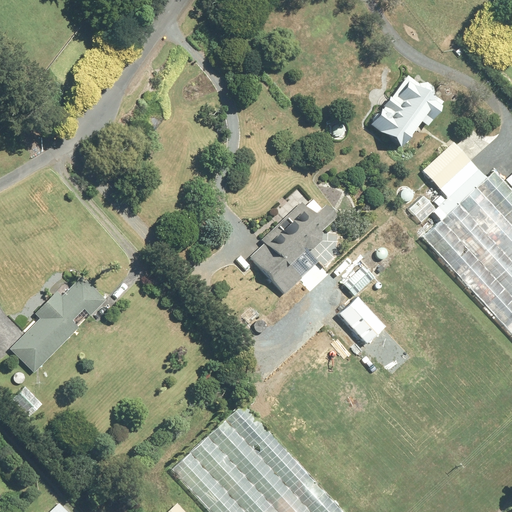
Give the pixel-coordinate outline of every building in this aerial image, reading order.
[(368,122),(400,147),(418,124),(427,130),(446,106),(405,74),(368,122)] [(474,127),(467,133),(482,149),(488,143),(474,127)] [(436,221),(416,238),(511,345),(511,190),(493,169),(485,176),(453,140),(419,170),(444,199),(428,213),(436,221)] [(258,247),(243,260),(281,298),(301,279),(290,268),(304,253),(311,252),(320,244),(321,234),(333,222),(320,210),(310,219),(297,207),(257,246),(258,247)] [(361,267),(339,286),(351,299),(373,280),(361,267)] [(35,323),(7,351),(30,374),(101,301),(77,278),(57,299),(53,296),(31,319),(35,323)] [(264,369),(247,384),(364,511),(435,446),(326,328),(272,378),(264,369)] [(21,389),(9,403),(26,418),(38,405),(21,389)] [(340,511),(238,404),(167,471),(205,511),(340,511)] [(185,511),(176,503),(166,511),(185,511)]
